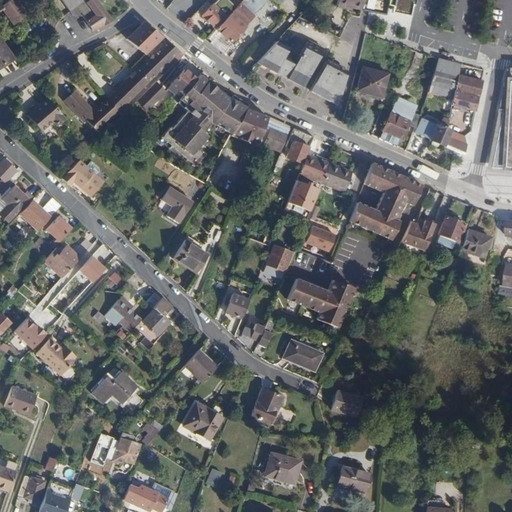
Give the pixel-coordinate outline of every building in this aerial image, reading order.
[(0,10),(2,9),(13,25),(26,15),(15,0),(8,0),(0,6),(0,4),(0,10)] [(61,0),(72,16),(84,18),(76,6),(83,0),(61,0)] [(83,0),(76,6),(84,18),(86,21),(94,15),(85,3),(87,2),(85,0),(83,0)] [(92,30),(111,21),(94,0),(90,0),(87,2),(85,3),(94,15),(86,21),(92,30)] [(215,28),(208,35),(212,39),(208,44),(219,55),(231,42),(230,40),(267,0),(242,0),(229,14),(225,18),(215,28)] [(215,0),(211,4),(225,18),(229,14),(215,0)] [(362,0),(362,3),(361,6),(385,11),(387,1),(392,2),(391,6),(414,10),(415,2),(415,0),(362,0)] [(225,18),(211,4),(202,15),(215,28),(225,18)] [(126,39),(144,54),(160,37),(141,23),(126,39)] [(0,67),(14,59),(0,38),(0,67)] [(165,41),(128,77),(140,89),(159,70),(170,59),(178,52),(165,41)] [(274,41),(255,61),(282,76),(292,61),(283,56),(287,48),(274,41)] [(292,61),(282,76),(302,86),(321,52),(304,44),(294,62),(292,61)] [(459,62),(437,57),(434,66),(427,91),(452,98),(454,90),(477,97),(480,80),(456,74),(459,62)] [(170,59),(159,70),(163,74),(174,63),(170,59)] [(323,62),(309,90),(337,104),(345,72),(323,62)] [(230,136),(246,107),(230,99),(188,64),(162,89),(165,92),(176,101),(174,102),(186,111),(162,139),(195,167),(205,155),(201,151),(210,139),(206,137),(211,130),(228,138),(230,136)] [(362,67),(356,89),(381,96),(387,74),(362,67)] [(128,77),(107,97),(119,111),(140,89),(128,77)] [(155,82),(137,101),(147,111),(165,92),(162,89),(155,82)] [(454,90),(452,98),(451,105),(474,111),(477,97),(454,90)] [(119,111),(107,97),(92,112),(85,105),(86,103),(74,91),(63,101),(84,122),(87,120),(88,119),(98,131),(119,111)] [(502,130),(495,165),(507,165),(507,159),(511,159),(511,92),(505,130),(502,130)] [(397,96),(390,112),(408,120),(411,112),(414,104),(411,102),(397,96)] [(64,118),(46,98),(26,115),(40,131),(52,121),(56,126),(64,118)] [(247,146),(248,143),(259,115),(246,107),(230,136),(240,140),(239,142),(247,146)] [(126,112),(112,126),(116,130),(130,115),(126,112)] [(390,112),(379,136),(397,144),(408,120),(390,112)] [(248,143),(255,146),(265,120),(266,118),(259,115),(248,143)] [(419,117),(413,129),(421,133),(426,120),(419,117)] [(429,139),(443,145),(444,145),(447,137),(450,129),(446,128),(448,119),(442,117),(440,126),(435,124),(429,139)] [(255,146),(254,148),(259,150),(261,148),(263,149),(265,145),(280,151),(288,129),(265,120),(255,146)] [(311,139),(312,137),(292,128),(285,147),(288,149),(285,157),(302,163),(305,154),(311,139)] [(447,137),(444,145),(463,153),(466,146),(467,145),(447,137)] [(444,145),(443,145),(438,157),(461,170),(462,164),(465,154),(463,153),(444,145)] [(265,150),(260,161),(267,164),(272,152),(265,150)] [(305,154),(302,163),(297,174),(304,177),(312,157),(305,154)] [(320,182),(328,163),(312,157),(304,177),(311,180),(308,186),(295,181),(286,203),(308,212),(312,203),(320,182)] [(79,159),(61,178),(69,185),(73,181),(89,196),(103,181),(79,159)] [(0,196),(9,186),(22,171),(18,167),(15,169),(4,160),(0,163),(0,176),(5,180),(0,185),(0,196)] [(379,165),(372,161),(363,183),(370,186),(379,165)] [(328,163),(320,182),(343,192),(352,172),(328,163)] [(355,202),(348,220),(371,230),(390,238),(398,222),(394,219),(391,218),(392,215),(395,216),(401,204),(398,202),(399,200),(402,201),(411,205),(421,184),(379,165),(370,186),(382,192),(373,210),(355,202)] [(254,186),(263,190),(269,174),(256,169),(253,176),(257,178),(254,186)] [(0,197),(8,205),(0,213),(0,215),(7,222),(30,195),(25,191),(22,193),(13,186),(11,188),(9,186),(0,196),(0,197)] [(167,190),(159,202),(169,209),(166,215),(178,223),(190,204),(167,190)] [(30,199),(18,213),(36,230),(59,205),(51,197),(41,208),(30,199)] [(312,203),(308,212),(315,214),(319,206),(312,203)] [(54,237),(47,244),(51,247),(69,228),(57,216),(45,229),(54,237)] [(464,223),(444,216),(437,234),(457,241),(464,223)] [(401,241),(424,250),(434,223),(418,217),(416,223),(411,221),(408,226),(401,241)] [(312,226),(304,244),(329,254),(335,236),(312,226)] [(466,229),(458,249),(483,258),(489,238),(466,229)] [(51,247),(47,244),(38,236),(34,241),(47,253),(51,247)] [(74,250),(81,256),(92,245),(85,238),(74,250)] [(187,240),(184,243),(198,253),(201,249),(187,240)] [(198,253),(184,243),(182,243),(170,261),(193,278),(206,259),(198,253)] [(53,254),(44,263),(61,278),(66,272),(79,258),(65,245),(59,252),(56,256),(53,254)] [(79,258),(66,272),(71,275),(74,272),(80,276),(89,268),(97,275),(110,261),(104,257),(102,259),(95,252),(97,249),(92,245),(81,256),(79,258)] [(273,246),(265,265),(283,272),(290,254),(273,246)] [(54,247),(42,261),(44,263),(53,254),(56,256),(59,252),(54,247)] [(385,262),(390,264),(395,252),(392,250),(385,262)] [(511,266),(505,266),(501,287),(511,288),(511,266)] [(294,278),(286,300),(317,312),(340,320),(353,287),(331,279),(327,291),(321,288),(294,278)] [(142,303),(149,310),(151,308),(159,299),(152,293),(142,303)] [(241,319),(248,301),(231,294),(224,312),(241,319)] [(121,297),(117,301),(129,311),(132,307),(121,297)] [(159,299),(151,308),(153,309),(141,322),(156,336),(168,324),(164,320),(161,318),(171,308),(160,298),(159,299)] [(129,311),(117,301),(104,315),(115,325),(118,322),(124,329),(127,332),(138,320),(129,311)] [(161,318),(164,320),(168,315),(169,316),(174,311),(171,308),(161,318)] [(0,314),(0,331),(9,323),(0,314)] [(44,336),(25,320),(12,335),(31,351),(44,336)] [(248,341),(256,345),(262,331),(253,327),(248,341)] [(125,334),(122,331),(116,337),(119,341),(125,334)] [(51,337),(48,339),(55,345),(57,342),(51,337)] [(144,338),(140,343),(149,352),(153,346),(144,338)] [(55,345),(48,339),(36,353),(60,374),(72,362),(71,360),(74,358),(57,342),(55,345)] [(290,339),(282,358),(314,372),(322,353),(290,339)] [(197,352),(178,372),(185,379),(190,375),(200,385),(215,369),(197,352)] [(104,378),(90,393),(102,404),(110,394),(131,414),(142,402),(132,393),(135,389),(120,374),(110,384),(104,378)] [(10,387),(3,405),(17,410),(17,412),(27,415),(34,396),(10,387)] [(261,387),(250,416),(272,425),(283,396),(261,387)] [(336,388),(331,408),(356,416),(361,396),(336,388)] [(194,406),(182,428),(207,441),(219,419),(194,406)] [(155,422),(150,428),(157,432),(161,428),(155,422)] [(150,428),(145,424),(141,430),(146,433),(150,428)] [(140,441),(143,443),(146,445),(157,432),(150,428),(146,433),(140,441)] [(114,461),(120,463),(122,463),(124,462),(133,465),(139,445),(135,443),(135,440),(130,439),(130,437),(120,434),(111,462),(112,462),(114,461)] [(271,452),(265,476),(295,483),(301,460),(271,452)] [(43,469),(52,473),(56,460),(47,457),(43,469)] [(338,484),(352,488),(357,490),(356,496),(364,498),(370,474),(343,466),(338,484)] [(0,489),(8,492),(15,473),(8,471),(0,467),(0,489)] [(212,470),(206,485),(214,488),(220,474),(212,470)] [(24,476),(17,496),(37,501),(43,481),(24,476)] [(48,483),(37,511),(64,511),(72,491),(48,483)] [(127,485),(122,499),(135,505),(142,490),(135,486),(132,487),(129,486),(127,485)] [(142,490),(135,505),(135,506),(142,509),(144,505),(151,509),(157,511),(161,511),(167,498),(157,493),(156,496),(150,493),(142,490)] [(176,511),(186,511),(190,504),(181,500),(176,511)]
